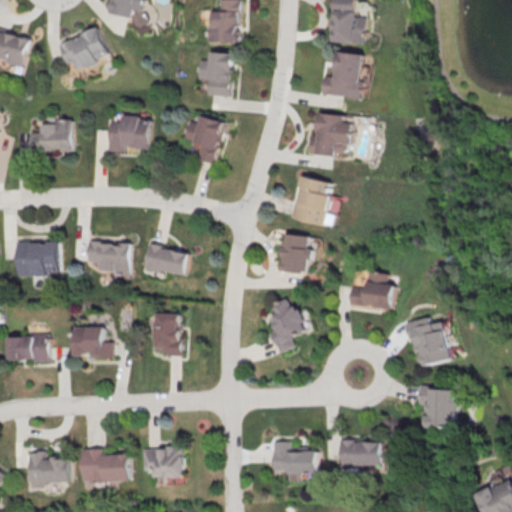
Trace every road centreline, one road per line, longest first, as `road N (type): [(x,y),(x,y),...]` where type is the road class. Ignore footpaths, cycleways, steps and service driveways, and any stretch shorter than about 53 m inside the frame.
road 1 (residential): [(286,0),(276,112),(231,300),(234,511)]
road 2 (residential): [(0,412),(316,395),(360,373)]
road 3 (residential): [(245,217),(124,194),(0,198)]
